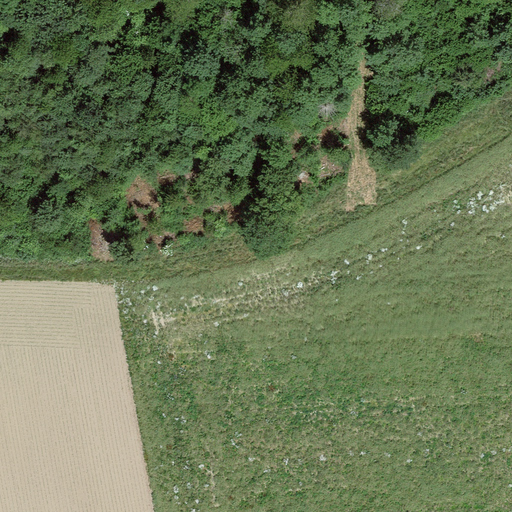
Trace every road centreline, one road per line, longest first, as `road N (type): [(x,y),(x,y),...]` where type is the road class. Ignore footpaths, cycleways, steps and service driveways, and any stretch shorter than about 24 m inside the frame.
road 1 (track): [(0,254),(152,256),(226,246),(511,119)]
road 2 (track): [(350,194),(374,0)]
